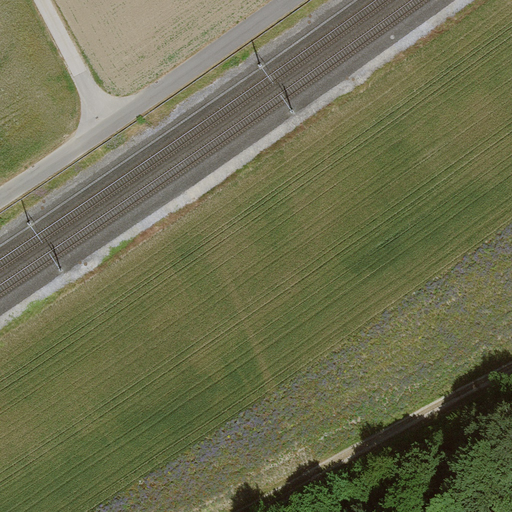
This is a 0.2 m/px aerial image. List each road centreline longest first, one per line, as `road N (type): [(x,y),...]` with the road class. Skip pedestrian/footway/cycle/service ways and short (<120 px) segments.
road 1 (unclassified): [(0,194),(290,0)]
road 2 (track): [(239,511),(511,368)]
road 3 (track): [(104,129),(35,0)]
